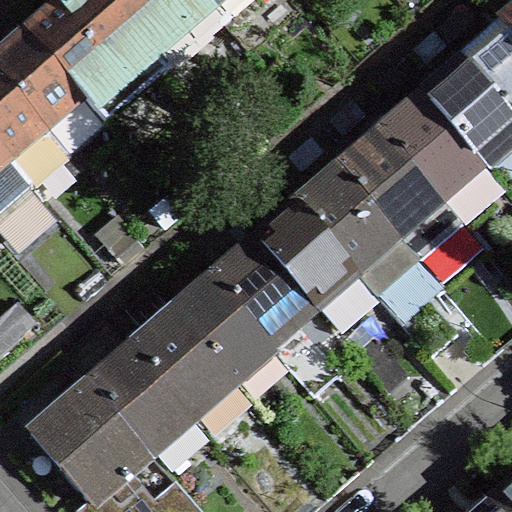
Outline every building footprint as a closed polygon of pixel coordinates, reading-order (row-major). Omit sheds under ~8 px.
[(65,0),(44,19),(27,33),(96,113),(155,62),(100,0),(65,0)] [(213,12),(203,0),(100,0),(155,62),(213,12)] [(203,0),(213,12),(226,0),(203,0)] [(511,20),(502,30),(511,41),(511,20)] [(511,41),(502,30),(463,63),(511,120),(511,41)] [(0,56),(0,78),(47,133),(69,158),(107,126),(96,113),(27,33),(0,56)] [(511,120),(463,63),(423,97),(484,168),(495,159),(503,152),(511,161),(511,120)] [(0,154),(10,165),(47,133),(0,78),(0,154)] [(381,134),(442,204),(453,195),(484,168),(423,97),(381,134)] [(339,170),(418,261),(445,293),(455,284),(487,256),(442,204),(381,134),(339,170)] [(0,215),(31,189),(10,165),(0,154),(0,215)] [(387,288),(418,261),(339,170),(297,206),(358,277),(376,298),(387,288)] [(358,277),(297,206),(255,243),(316,314),(329,303),(358,277)] [(255,243),(213,279),(274,350),(285,341),(316,314),(255,243)] [(245,375),(274,350),(213,279),(174,313),(235,384),(245,375)] [(0,355),(36,324),(17,304),(0,318),(0,355)] [(457,336),(430,304),(402,328),(429,360),(457,336)] [(235,384),(174,313),(132,349),(193,420),(203,411),(235,384)] [(387,396),(409,377),(374,337),(353,356),(387,396)] [(193,420),(132,349),(90,386),(151,456),(160,448),(193,420)] [(90,386),(31,436),(41,448),(96,511),(199,511),(174,483),(153,501),(130,474),(151,456),(90,386)] [(511,511),(511,486),(500,496),(490,505),(495,511),(511,511)]
